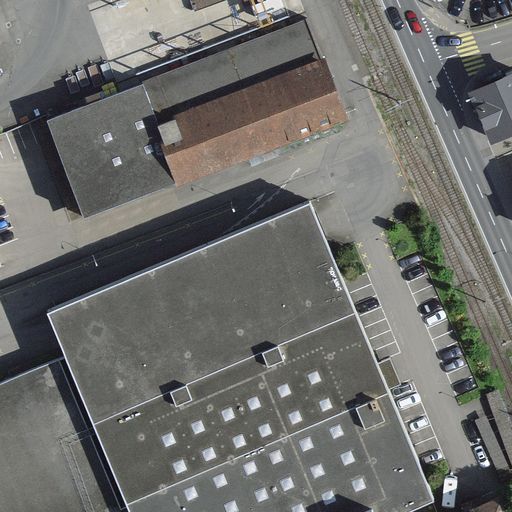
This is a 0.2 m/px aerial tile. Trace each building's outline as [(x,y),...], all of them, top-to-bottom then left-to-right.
[(81,217),(340,117),(303,22),(44,122),(81,217)] [(511,114),(511,72),(497,78),(511,114)] [(493,136),(511,127),(511,114),(497,78),(473,88),(493,136)] [(45,317),(61,356),(126,511),(391,511),(430,496),(309,207),(45,317)] [(0,511),(126,511),(61,356),(0,381),(0,511)] [(503,511),(499,501),(471,511),(503,511)]
